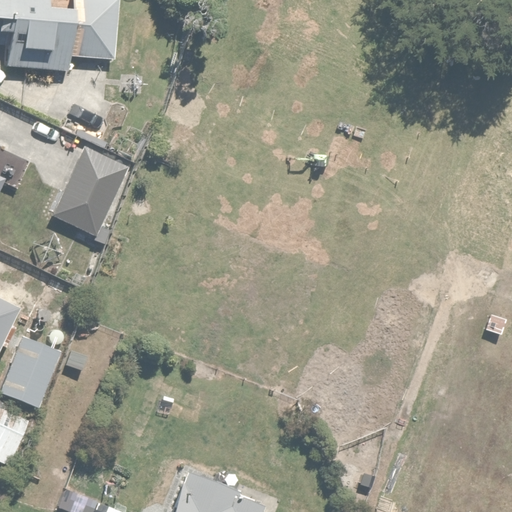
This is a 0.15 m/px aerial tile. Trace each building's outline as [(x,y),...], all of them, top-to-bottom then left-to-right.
[(0,0),(0,72),(67,74),(67,59),(107,60),(109,1),(81,0),(61,0),(62,5),(35,4),(34,0),(0,0)] [(119,168),(75,151),(48,222),(92,239),(119,168)] [(135,198),(117,190),(107,213),(124,220),(135,198)] [(511,511),(511,298),(453,277),(367,511),(511,511)] [(54,355),(15,337),(0,370),(0,399),(28,412),(54,355)] [(0,449),(9,454),(24,420),(0,409),(0,449)] [(249,511),(251,507),(167,483),(158,511),(249,511)]
